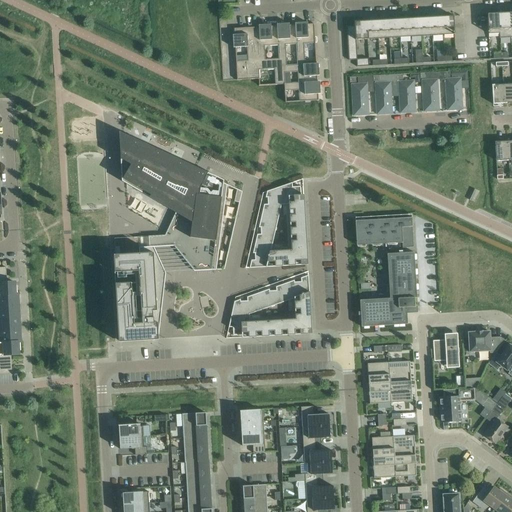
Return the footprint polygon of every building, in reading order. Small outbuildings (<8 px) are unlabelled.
[(500,38),(499,13),(487,14),(488,34),(499,33),(500,38)] [(509,13),(499,13),(500,38),(511,37),(509,13)] [(442,16),(431,17),(432,36),(443,35),(442,16)] [(453,16),(442,16),(443,35),(454,34),(453,16)] [(431,17),(421,18),(422,36),(432,36),(431,17)] [(410,18),(399,19),(400,37),(411,37),(410,18)] [(422,36),(421,18),(410,18),(411,37),(422,36)] [(399,19),(388,20),(389,38),(400,37),(399,19)] [(379,39),(378,20),(367,21),(368,39),(379,39)] [(388,20),(378,20),(379,39),(389,38),(388,20)] [(349,60),(356,60),(357,60),(357,59),(356,40),(368,39),(367,21),(354,22),(354,26),(347,26),(349,60)] [(314,24),(307,24),(307,22),(295,23),(295,25),(296,44),(298,65),(305,64),(304,44),(315,43),(316,42),(316,37),(315,37),(314,24)] [(295,25),(289,25),(289,23),(277,24),(277,26),(278,44),(279,59),(286,58),(285,44),(296,44),(295,25)] [(258,25),(259,27),(259,41),(256,41),(257,60),(265,59),(264,45),(278,44),(277,26),(271,27),(271,24),(258,25)] [(255,60),(248,60),(236,61),(237,68),(238,72),(237,72),(237,80),(259,79),(259,70),(274,69),(275,85),(284,84),(283,72),(283,65),(286,65),(286,58),(279,59),(265,59),(257,60),(256,41),(259,41),(259,27),(258,27),(258,28),(253,28),(255,60)] [(234,29),(234,35),(232,35),(233,48),(247,47),(248,60),(255,60),(253,28),(252,28),(252,29),(248,29),(244,29),(244,28),(234,29)] [(422,50),(415,50),(416,63),(423,63),(423,58),(422,58),(422,50)] [(356,60),(357,67),(369,66),(369,58),(357,59),(357,60),(356,60)] [(298,65),(286,65),(283,65),(283,72),(298,72),(298,83),(317,82),(317,76),(319,76),(318,63),(305,64),(298,65)] [(420,73),(410,74),(410,78),(415,78),(415,83),(420,83),(420,79),(420,73)] [(445,79),(447,110),(462,109),(460,78),(445,79)] [(422,81),(424,112),(439,111),(437,80),(422,81)] [(398,82),(400,113),(415,112),(414,81),(398,82)] [(317,82),(298,83),(284,84),(284,91),(299,90),(299,102),(305,101),(305,103),(310,103),(310,101),(318,101),(318,94),(320,94),(319,82),(317,82)] [(392,113),(390,82),(375,83),(377,114),(392,113)] [(504,104),(511,103),(511,83),(503,84),(504,104)] [(352,85),(353,116),(368,115),(367,84),(352,85)] [(493,104),(504,104),(503,84),(492,85),(493,104)] [(165,235),(194,271),(216,270),(227,185),(223,183),(223,180),(119,132),(122,181),(175,213),(165,235)] [(496,161),(508,160),(507,141),(495,142),(496,161)] [(281,266),(305,265),(300,186),(292,186),(292,183),(267,191),(265,198),(267,198),(268,204),(264,204),(259,227),(260,227),(261,235),(257,235),(253,253),(254,253),(255,261),(251,261),(249,268),(266,267),(267,263),(280,262),(281,266)] [(474,189),(473,192),(469,200),(474,202),(479,191),(474,189)] [(412,219),(355,222),(357,247),(358,247),(358,245),(359,245),(359,244),(366,244),(366,246),(370,245),(371,246),(373,246),(372,244),(374,244),(374,243),(381,243),(381,245),(385,244),(385,245),(388,245),(387,243),(389,243),(389,242),(396,242),(396,244),(400,243),(400,244),(402,244),(403,249),(414,248),(412,219)] [(113,255),(118,342),(158,340),(166,273),(154,247),(139,248),(139,253),(113,255)] [(360,300),(361,327),(407,324),(407,313),(417,313),(414,252),(387,254),(390,298),(360,300)] [(6,267),(0,267),(0,294),(17,294),(17,285),(14,286),(14,282),(7,283),(6,267)] [(292,299),(309,293),(308,275),(301,278),(301,282),(294,282),(294,280),(276,287),(276,291),(269,291),(269,289),(247,297),(247,301),(240,301),(240,299),(234,302),(228,327),(233,327),(233,335),(242,335),(242,338),(312,334),(309,293),(294,298),(295,319),(249,322),(249,314),(251,314),(251,312),(254,312),(254,313),(265,309),(265,308),(267,307),(267,308),(290,300),(290,299),(292,299)] [(17,294),(0,294),(0,306),(18,306),(17,294)] [(18,306),(0,306),(0,319),(19,318),(18,306)] [(19,318),(0,319),(0,331),(19,330),(19,318)] [(19,330),(0,331),(0,343),(20,342),(19,330)] [(468,333),(469,352),(489,351),(490,353),(496,353),(505,341),(500,337),(490,338),(489,332),(468,333)] [(433,341),(434,361),(435,361),(446,361),(446,368),(459,367),(458,358),(458,353),(458,352),(458,350),(457,349),(458,349),(458,348),(457,336),(457,334),(444,334),(445,337),(445,341),(445,342),(440,342),(434,343),(434,341),(433,341)] [(20,342),(0,343),(0,370),(12,370),(11,354),(18,354),(18,351),(21,350),(20,342)] [(496,353),(488,364),(497,371),(501,365),(509,372),(508,374),(511,376),(511,346),(511,347),(509,345),(500,357),(496,353)] [(388,363),(390,383),(411,382),(410,374),(411,374),(411,373),(410,373),(410,371),(410,370),(409,361),(388,363)] [(369,384),(390,383),(388,363),(367,364),(368,372),(368,373),(368,375),(368,376),(369,384)] [(468,387),(478,386),(478,378),(467,378),(468,387)] [(411,382),(390,383),(391,403),(412,402),(411,393),(412,393),(412,392),(411,392),(411,390),(412,390),(411,389),(411,382)] [(390,383),(369,384),(369,392),(369,393),(369,395),(369,396),(370,404),(391,403),(390,383)] [(476,389),(476,388),(454,389),(454,397),(440,398),(441,422),(443,422),(447,422),(460,421),(459,402),(475,401),(474,389),(476,389)] [(499,416),(509,402),(503,397),(492,411),(499,416)] [(301,407),(301,408),(301,415),(313,415),(313,407),(313,406),(301,407)] [(263,421),(263,409),(239,411),(240,423),(263,421)] [(206,416),(206,413),(202,413),(182,414),(183,426),(206,425),(206,416)] [(301,415),(302,427),(329,426),(328,414),(329,414),(313,415),(301,415)] [(495,443),(501,435),(507,427),(496,419),(484,435),(495,443)] [(264,433),(263,421),(240,423),(241,434),(264,433)] [(140,424),(118,425),(118,426),(119,437),(143,436),(142,426),(139,426),(139,424),(140,424)] [(207,437),(206,425),(183,426),(183,438),(207,437)] [(315,438),(330,437),(329,426),(302,427),(303,439),(315,438)] [(265,453),(265,444),(264,433),(241,434),(242,446),(253,445),(253,453),(265,453)] [(414,435),(393,437),(394,457),(415,456),(414,448),(415,448),(415,447),(414,447),(414,445),(415,445),(415,444),(414,444),(414,435)] [(143,436),(119,437),(120,449),(135,448),(135,455),(147,454),(146,447),(143,447),(143,436)] [(208,449),(207,437),(183,438),(184,450),(208,449)] [(393,437),(372,438),(372,446),(372,447),(373,449),(372,449),(372,450),(373,458),(394,457),(393,437)] [(209,461),(208,461),(208,449),(184,450),(185,462),(209,461)] [(330,450),(315,451),(303,451),(304,463),(331,462),(330,450)] [(415,456),(394,457),(395,477),(416,476),(416,467),(416,466),(415,466),(415,464),(416,464),(415,464),(415,456)] [(394,457),(373,458),(373,466),(373,467),(374,467),(374,469),(373,469),(373,470),(374,470),(374,478),(395,477),(394,457)] [(209,461),(185,462),(185,463),(186,474),(210,473),(209,461)] [(307,463),(308,474),(308,475),(317,474),(332,473),(331,462),(304,463),(307,463)] [(187,486),(210,485),(210,473),(186,474),(187,486)] [(187,498),(211,497),(210,485),(187,486),(187,498)] [(267,497),(266,485),(246,486),(242,486),(243,489),(243,498),(267,497)] [(332,486),(317,487),(306,487),(306,499),(333,497),(332,486)] [(494,509),(506,493),(500,489),(499,491),(494,487),(489,493),(483,488),(472,502),(481,508),(483,509),(486,509),(487,507),(489,505),(494,509)] [(123,505),(149,503),(148,491),(122,493),(123,505)] [(511,497),(506,493),(494,509),(497,511),(511,511),(511,509),(511,510),(511,509),(511,500),(511,497)] [(459,511),(458,494),(443,495),(444,511),(459,511)] [(212,509),(211,497),(187,498),(188,510),(212,509)] [(244,510),(267,509),(267,497),(243,498),(244,510)] [(319,510),(334,509),(333,497),(306,499),(306,511),(312,511),(313,511),(319,510)] [(149,511),(149,503),(123,505),(123,511),(149,511)]
